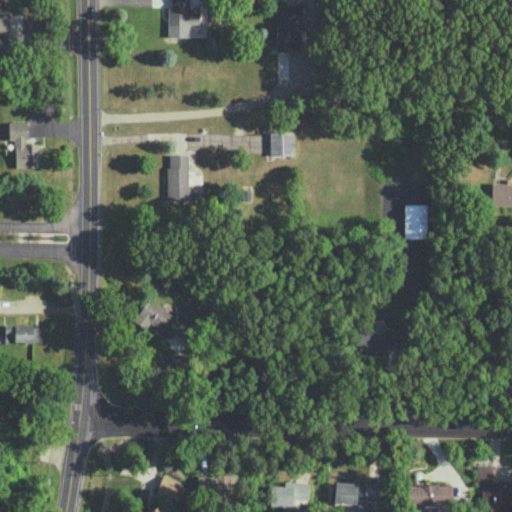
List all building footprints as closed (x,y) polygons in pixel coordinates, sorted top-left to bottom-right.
[(168,0),(167,36),(188,36),(188,23),(198,24),(198,7),(187,7),(187,0),(168,0)] [(298,6),(276,6),(276,50),(299,50),(298,6)] [(26,121),(12,121),(12,167),(38,167),(37,143),(26,143),(26,121)] [(269,131),(269,154),(293,155),(293,131),(269,131)] [(188,154),(167,153),(166,200),(188,200),(188,154)] [(426,203),(403,203),(403,237),(426,237),(426,203)] [(193,321),(175,311),(174,313),(146,299),(134,320),(145,326),(147,322),(182,341),(193,321)] [(4,341),(42,342),(42,325),(4,324),(4,341)] [(402,349),(402,328),(358,327),(358,347),(402,349)] [(493,464),(476,464),(476,485),(481,484),(482,511),(496,510),(496,504),(511,503),(511,483),(501,483),(501,479),(493,479),(493,464)] [(179,480),(162,473),(155,490),(172,497),(179,480)] [(196,474),(197,500),(237,499),(236,473),(196,474)] [(270,505),(292,506),(292,498),(308,499),(308,482),(284,481),(283,485),(270,484),(270,505)] [(334,502),(379,503),(380,483),(334,481),(334,502)] [(451,483),(406,485),(406,507),(452,505),(451,483)] [(144,511),(170,511),(165,501),(144,511)]
